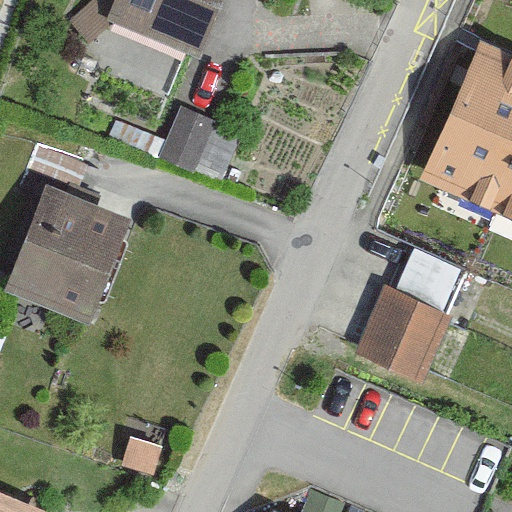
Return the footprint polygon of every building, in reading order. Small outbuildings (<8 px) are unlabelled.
[(115,0),(106,22),(200,61),(225,0),(115,0)] [(511,56),(482,43),(421,181),(511,221),(511,56)] [(167,149),(222,169),(237,126),(183,106),(167,149)] [(132,221),(47,187),(5,292),(90,326),(132,221)] [(453,318),(384,287),(354,355),(422,386),(453,318)] [(43,511),(0,492),(0,511),(43,511)]
